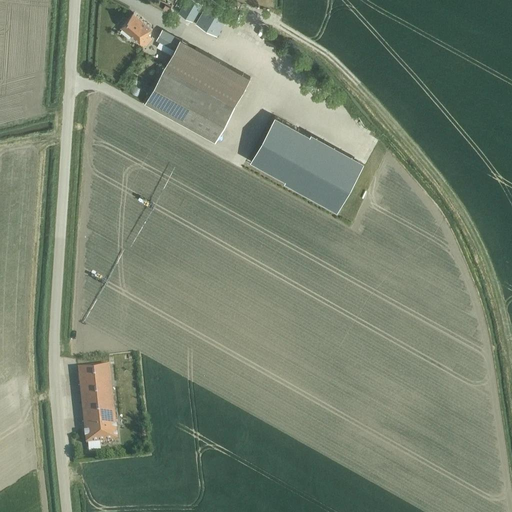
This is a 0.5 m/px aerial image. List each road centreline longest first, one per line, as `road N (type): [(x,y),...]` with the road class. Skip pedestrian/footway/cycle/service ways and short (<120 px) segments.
road 1 (unclassified): [(66,511),(55,330),(75,0)]
road 2 (track): [(511,372),(474,227),(333,59),(279,25)]
